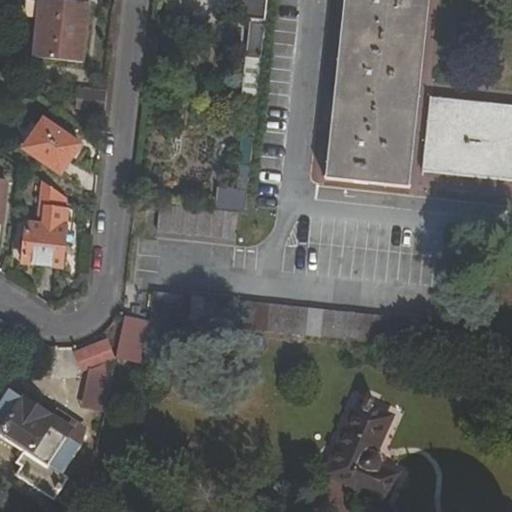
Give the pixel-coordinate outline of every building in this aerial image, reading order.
[(83,61),(89,5),(48,0),(44,0),(38,57),(83,61)] [(407,187),(425,0),(346,0),(328,180),(407,187)] [(253,23),(247,79),(261,80),(267,24),(253,23)] [(426,169),(511,178),(511,105),(433,98),(426,169)] [(79,146),(46,123),(27,150),(61,173),(79,146)] [(42,210),(65,212),(66,198),(44,184),(42,210)] [(247,211),(249,191),(221,189),(219,208),(247,211)] [(161,233),(237,241),(241,214),(164,206),(161,233)] [(25,262),(63,266),(69,212),(65,212),(42,210),(41,225),(30,225),(25,262)] [(153,313),(447,347),(449,323),(155,293),(153,313)] [(141,361),(149,319),(123,314),(115,356),(141,361)] [(111,360),(107,341),(74,351),(78,369),(111,360)] [(21,475),(58,500),(87,454),(82,450),(87,429),(75,421),(71,428),(12,390),(0,408),(0,434),(27,452),(20,462),(27,466),(21,475)] [(360,402),(329,475),(388,502),(400,474),(374,462),(394,418),(360,402)]
